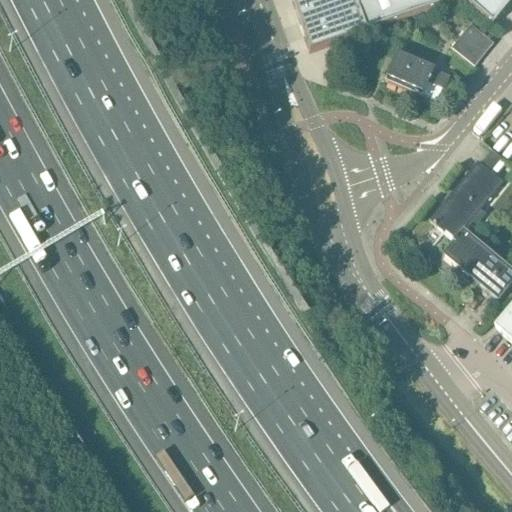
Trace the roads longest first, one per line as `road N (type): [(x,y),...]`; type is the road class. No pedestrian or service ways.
road 1 (motorway): [(358,511),(230,329),(133,171),(43,0)]
road 2 (motorway): [(0,151),(80,292),(224,511)]
road 3 (tertiary): [(511,476),(353,274),(340,244)]
road 4 (tertiary): [(280,69),(282,113),(306,206),(340,244)]
road 5 (unclassified): [(511,64),(439,148),(380,177)]
